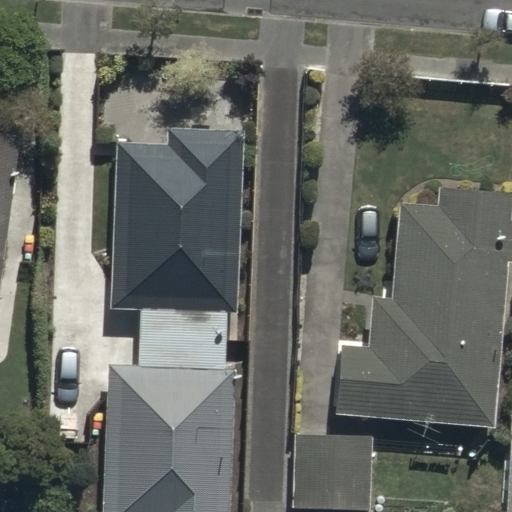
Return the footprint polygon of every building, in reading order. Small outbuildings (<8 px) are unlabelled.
[(97,511),(221,511),(222,504),(228,350),(217,350),(219,295),(229,295),(235,119),(161,116),(161,129),(107,127),(101,290),(135,291),(133,347),(104,346),(97,511)] [(0,220),(12,121),(0,119),(0,220)] [(353,400),(375,402),(410,405),(410,404),(483,410),(504,170),(431,163),(429,186),(394,183),(385,279),(364,277),(359,327),(330,325),(324,398),(353,400)] [(369,420),(287,419),(286,492),(368,493),(369,420)] [(511,425),(505,424),(498,503),(511,503),(511,425)] [(0,481),(0,511),(26,511),(26,482),(0,481)]
